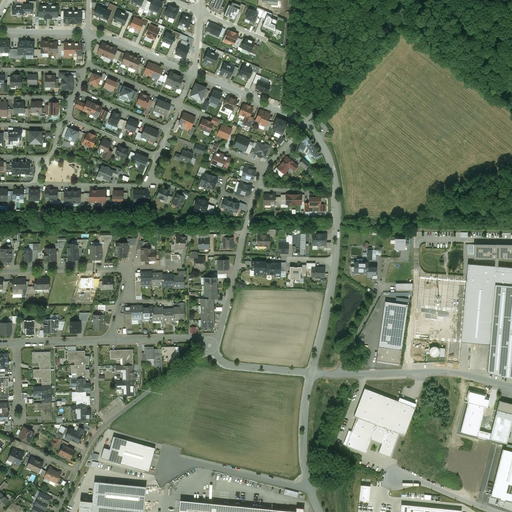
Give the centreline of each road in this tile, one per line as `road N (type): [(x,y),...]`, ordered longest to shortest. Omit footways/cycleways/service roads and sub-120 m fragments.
road 1 (residential): [(205,348),(98,433),(56,511)]
road 2 (unclassified): [(311,373),(446,370),(511,386)]
road 3 (unclassified): [(303,123),(415,0)]
road 4 (residential): [(334,261),(331,163),(303,123)]
road 5 (unclassified): [(310,489),(168,462)]
road 6 (residential): [(129,268),(0,270)]
road 7 (residential): [(303,123),(193,74)]
